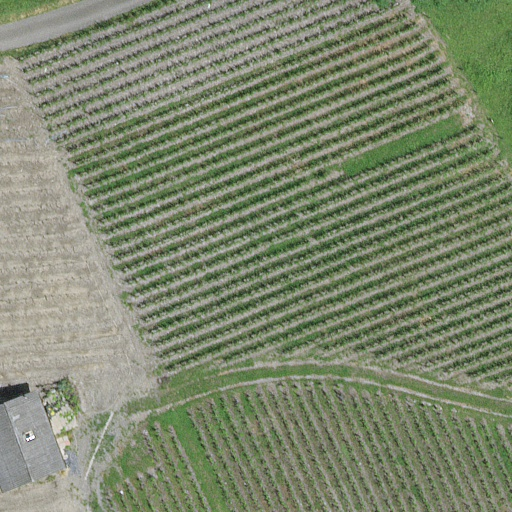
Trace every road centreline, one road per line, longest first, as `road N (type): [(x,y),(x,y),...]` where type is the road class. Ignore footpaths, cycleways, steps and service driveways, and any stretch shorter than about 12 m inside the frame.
road 1 (track): [(511,404),(335,368),(278,367),(184,391)]
road 2 (track): [(100,511),(96,480),(107,447),(142,414),(184,391)]
road 3 (track): [(116,0),(0,36)]
